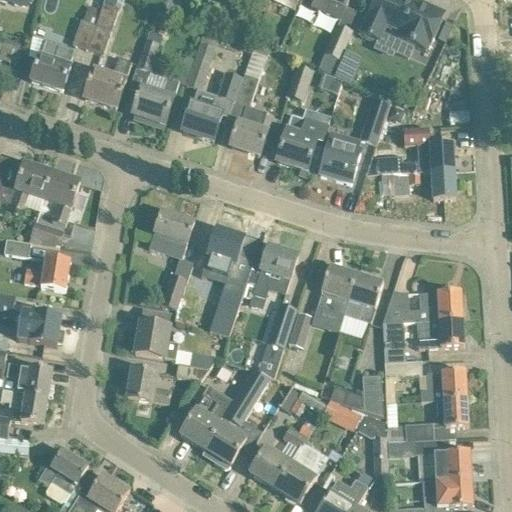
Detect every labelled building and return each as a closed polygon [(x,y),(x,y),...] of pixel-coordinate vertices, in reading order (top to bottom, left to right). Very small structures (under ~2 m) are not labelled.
[(103,0),(101,7),(102,8),(101,12),(88,53),(104,58),(119,13),(120,14),(124,0),(103,0)] [(175,0),(169,0),(164,12),(178,18),(184,4),(175,0)] [(273,0),(272,4),(295,13),(300,0),(273,0)] [(314,0),(310,10),(341,23),(350,0),(314,0)] [(443,21),(421,11),(423,6),(409,0),(407,0),(406,4),(397,0),(376,0),(368,20),(362,35),(379,43),(386,28),(401,35),(398,42),(426,54),(429,47),(431,48),(443,21)] [(88,53),(101,12),(88,8),(82,24),(81,23),(73,48),(88,53)] [(362,18),(356,32),(362,35),(368,20),(362,18)] [(193,64),(185,89),(197,92),(198,93),(201,94),(215,51),(214,50),(216,46),(219,35),(205,30),(197,54),(193,64)] [(337,31),(325,60),(339,66),(352,38),(337,31)] [(149,33),(146,41),(160,45),(162,37),(149,33)] [(279,40),(270,36),(266,45),(275,49),(279,40)] [(25,47),(3,41),(0,54),(0,62),(9,65),(9,66),(20,69),(25,47)] [(160,45),(146,41),(136,72),(150,76),(160,45)] [(45,43),(31,84),(63,94),(71,69),(70,69),(75,53),(45,43)] [(126,84),(132,66),(119,61),(113,79),(94,73),(85,102),(117,112),(126,84)] [(246,75),(236,103),(250,107),(262,71),(249,67),(246,75)] [(297,67),(292,82),(309,87),(313,73),(297,67)] [(191,108),(183,134),(214,144),(223,118),(229,120),(243,80),(226,75),(218,99),(201,94),(198,93),(192,108),(191,108)] [(142,91),(139,99),(138,98),(136,106),(137,106),(133,118),(165,128),(179,86),(167,82),(162,98),(142,91)] [(376,98),(359,143),(376,149),(392,105),(376,98)] [(238,126),(237,131),(231,150),(260,160),(266,141),(273,119),(246,110),(241,126),(238,126)] [(394,111),(389,123),(394,125),(403,122),(405,116),(394,111)] [(312,177),(326,136),(331,120),(306,112),(302,122),(292,119),(277,165),(312,177)] [(393,177),(420,176),(432,176),(455,174),(453,146),(430,147),(430,132),(403,133),(404,150),(417,149),(418,165),(402,166),(401,159),(375,161),(376,178),(393,177)] [(332,140),(326,160),(320,180),(351,188),(360,156),(357,155),(359,148),(332,140)] [(7,184),(0,181),(0,205),(12,209),(11,211),(24,215),(30,198),(46,203),(55,177),(25,167),(16,192),(6,188),(7,184)] [(455,174),(432,176),(433,203),(456,202),(455,174)] [(421,187),(420,176),(393,177),(394,198),(410,197),(410,188),(421,187)] [(55,177),(46,203),(58,207),(52,224),(66,229),(80,185),(55,177)] [(150,252),(182,263),(195,225),(163,214),(150,252)] [(35,225),(31,238),(61,247),(65,234),(35,225)] [(209,259),(204,274),(209,276),(205,288),(225,295),(217,318),(233,324),(249,276),(234,271),(238,260),(244,241),(217,232),(211,251),(209,258),(209,259)] [(28,261),(31,247),(7,243),(5,257),(28,261)] [(261,276),(257,289),(253,299),(265,302),(270,287),(287,292),(289,284),(290,284),(298,259),(269,249),(260,275),(261,276)] [(41,291),(46,291),(66,295),(71,264),(46,260),(43,276),(27,273),(25,286),(41,289),(41,291)] [(346,319),(359,278),(330,269),(321,297),(322,297),(318,310),(330,314),(346,319)] [(375,313),(384,286),(359,278),(346,319),(358,323),(371,327),(376,313),(375,313)] [(162,310),(177,315),(187,284),(171,279),(162,310)] [(463,323),(461,294),(420,297),(421,314),(410,314),(409,298),(394,294),(383,327),(386,327),(463,323)] [(14,314),(16,301),(0,298),(0,319),(13,322),(14,314)] [(273,336),(288,341),(297,314),(281,309),(273,336)] [(20,323),(17,342),(57,349),(57,345),(62,346),(64,335),(59,335),(62,320),(22,313),(21,315),(14,314),(13,322),(20,323)] [(168,346),(171,331),(168,331),(171,318),(144,313),(142,326),(141,326),(139,340),(135,339),(132,354),(136,355),(135,356),(175,363),(178,348),(168,346)] [(289,349),(302,353),(312,321),(299,317),(289,349)] [(217,318),(214,330),(229,335),(233,324),(217,318)] [(464,350),(463,323),(386,327),(383,327),(383,340),(384,367),(405,366),(403,327),(416,326),(418,353),(464,350)] [(210,374),(217,360),(192,355),(190,371),(208,374),(210,374)] [(405,366),(384,367),(384,376),(385,383),(422,380),(421,365),(405,366)] [(48,402),(53,374),(30,370),(17,368),(17,369),(9,368),(7,381),(14,382),(12,395),(3,393),(2,395),(48,402)] [(208,374),(190,371),(177,368),(175,381),(200,386),(208,374)] [(157,390),(159,376),(127,371),(124,387),(130,388),(127,402),(152,407),(152,404),(169,407),(172,393),(157,390)] [(427,394),(420,395),(420,405),(467,403),(465,374),(446,375),(442,376),(426,377),(427,394)] [(239,433),(261,398),(252,392),(258,383),(260,379),(254,375),(235,405),(221,427),(222,427),(205,454),(215,460),(212,465),(225,473),(230,472),(232,467),(247,443),(235,435),(238,432),(239,433)] [(363,415),(383,422),(381,380),(361,381),(363,415)] [(292,390),(278,385),(267,402),(280,410),(292,390)] [(205,454),(222,427),(221,427),(235,405),(209,389),(191,421),(180,438),(205,454)] [(343,408),(348,395),(335,390),(331,404),(343,408)] [(290,415),(296,419),(302,411),(300,410),(302,406),(320,417),(326,408),(303,394),(301,398),(291,393),(280,411),(289,417),(290,415)] [(48,402),(2,395),(1,405),(10,406),(9,411),(23,413),(21,426),(44,429),(48,402)] [(467,403),(420,405),(420,406),(436,405),(437,432),(469,430),(467,403)] [(388,481),(387,447),(386,442),(384,442),(385,426),(367,420),(358,435),(373,443),(373,463),(367,463),(367,479),(374,479),(374,481),(388,481)] [(0,421),(0,439),(8,441),(11,423),(0,421)] [(433,427),(406,429),(406,445),(434,444),(433,427)] [(306,441),(311,433),(303,428),(298,436),(306,441)] [(299,454),(306,441),(298,436),(290,431),(282,443),(290,448),(299,454)] [(30,444),(0,441),(0,454),(29,457),(30,444)] [(317,481),(306,474),(313,463),(315,464),(322,452),(306,441),(299,454),(291,465),(275,492),(300,508),(317,481)] [(434,444),(412,446),(413,460),(417,460),(419,485),(471,483),(470,454),(449,455),(448,443),(434,444)] [(275,492),(291,465),(266,450),(250,476),(275,492)] [(39,483),(49,489),(46,495),(47,498),(60,507),(62,504),(65,507),(89,469),(63,453),(52,471),(48,468),(39,483)] [(0,469),(0,479),(8,483),(12,473),(0,469)] [(119,511),(125,504),(129,505),(133,498),(130,495),(102,478),(88,501),(82,496),(71,511),(119,511)] [(435,502),(424,502),(424,511),(452,511),(473,510),(471,483),(435,485),(435,502)] [(355,511),(357,511),(368,492),(356,484),(351,492),(338,484),(320,511),(355,511)]
